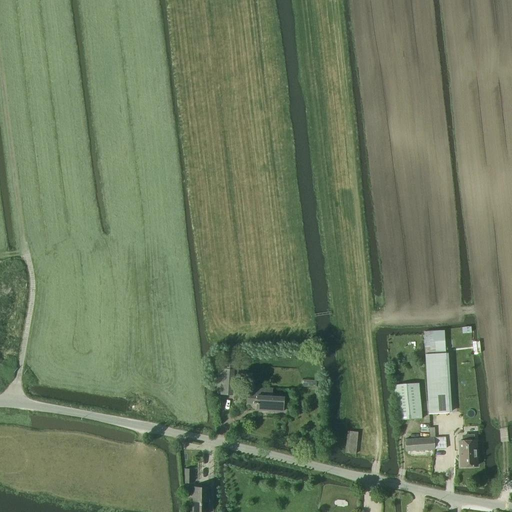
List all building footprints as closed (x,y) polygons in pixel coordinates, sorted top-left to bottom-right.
[(423,331),(424,352),(445,351),(444,341),(437,341),(436,331),(423,331)] [(429,414),(449,413),(445,353),(425,354),(429,414)] [(215,394),(232,395),(233,369),(232,369),(233,362),(224,362),(224,368),(217,368),(215,394)] [(397,421),(421,419),(418,383),(393,385),(397,421)] [(282,411),(283,397),(271,396),(272,388),(247,387),(246,402),(256,403),(255,409),(282,411)] [(347,431),(345,452),(355,454),(358,432),(347,431)] [(434,449),(434,437),(404,439),(405,451),(434,449)] [(445,437),(434,437),(434,449),(446,448),(445,437)] [(460,466),(477,466),(476,440),(459,441),(460,466)] [(183,469),(183,483),(193,483),(193,469),(183,469)] [(209,511),(209,488),(192,487),(191,511),(209,511)]
